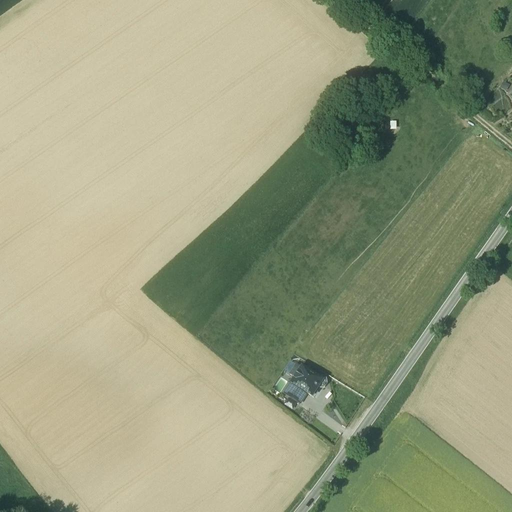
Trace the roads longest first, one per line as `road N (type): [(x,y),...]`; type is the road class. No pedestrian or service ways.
road 1 (secondary): [(511,216),(301,511)]
road 2 (track): [(511,146),(341,0)]
